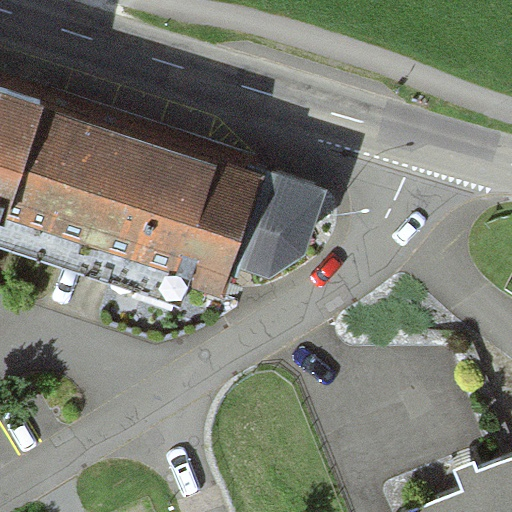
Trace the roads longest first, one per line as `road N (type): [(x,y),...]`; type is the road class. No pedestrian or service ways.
road 1 (residential): [(210,511),(160,389),(354,253),(390,208),(420,141)]
road 2 (tertiary): [(0,4),(420,141)]
